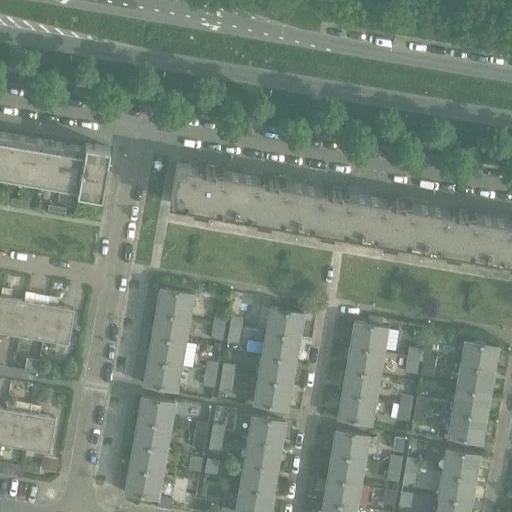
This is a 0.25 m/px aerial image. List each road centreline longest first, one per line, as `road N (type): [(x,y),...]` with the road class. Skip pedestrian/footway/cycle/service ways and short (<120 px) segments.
road 1 (secondary): [(0,30),(511,120)]
road 2 (secondary): [(511,76),(93,0)]
road 3 (residential): [(144,123),(511,187)]
road 4 (residential): [(76,511),(116,280)]
road 5 (residential): [(296,511),(326,323)]
road 6 (residential): [(116,280),(144,123)]
road 7 (residential): [(0,97),(144,123)]
road 8 (residential): [(491,511),(511,388)]
